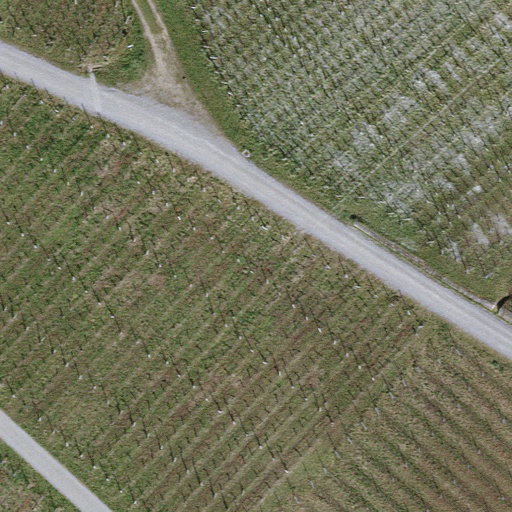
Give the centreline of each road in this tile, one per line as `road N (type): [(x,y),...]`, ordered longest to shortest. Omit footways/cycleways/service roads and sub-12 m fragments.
road 1 (track): [(511,344),(188,141),(0,59)]
road 2 (track): [(188,141),(129,0)]
road 3 (track): [(90,511),(0,430)]
